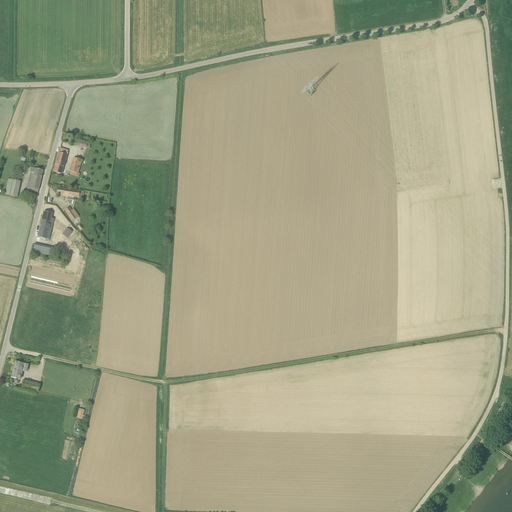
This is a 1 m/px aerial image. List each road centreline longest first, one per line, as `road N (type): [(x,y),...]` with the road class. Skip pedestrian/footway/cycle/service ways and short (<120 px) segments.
road 1 (unclassified): [(415,511),(476,432),(502,367),(504,191),(486,24),(467,5)]
road 2 (track): [(505,331),(164,382),(4,347)]
road 3 (tertiary): [(126,78),(433,23),(467,5)]
road 4 (unclassified): [(0,366),(69,84)]
road 5 (track): [(164,382),(162,511)]
